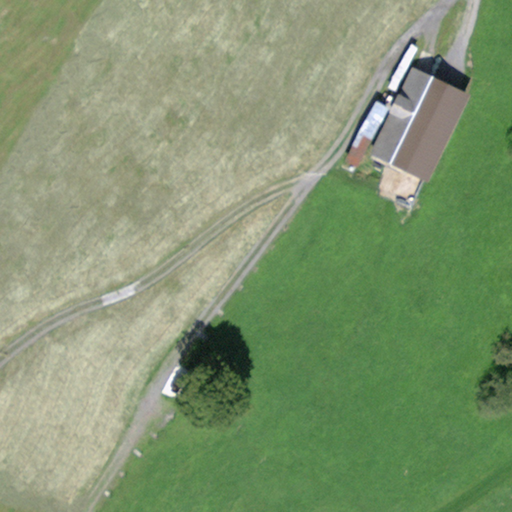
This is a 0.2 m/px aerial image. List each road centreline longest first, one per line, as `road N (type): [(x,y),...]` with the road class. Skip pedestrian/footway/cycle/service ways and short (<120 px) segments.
road 1 (track): [(316,173),(158,378),(84,511)]
road 2 (track): [(316,173),(238,211),(146,283),(36,328),(0,360)]
road 3 (track): [(443,0),(393,51),(316,173)]
